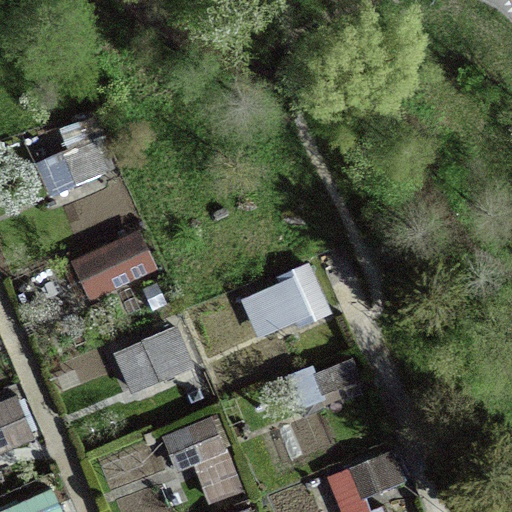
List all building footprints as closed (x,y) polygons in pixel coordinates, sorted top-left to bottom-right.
[(34,166),(50,201),(116,171),(92,118),(59,133),(67,151),(34,166)] [(159,267),(139,224),(69,255),(89,298),(159,267)] [(242,294),(259,334),(295,318),(297,325),(332,309),(310,257),(276,272),(278,278),(242,294)] [(142,285),(152,307),(167,301),(157,278),(142,285)] [(196,362),(178,320),(112,348),(130,390),(196,362)] [(315,367),(312,360),(281,372),(294,407),(302,404),(305,414),(368,390),(354,353),(315,367)] [(61,386),(80,380),(77,370),(58,376),(61,386)] [(0,462),(5,460),(1,450),(34,436),(16,391),(13,392),(11,387),(0,391),(0,462)] [(232,445),(217,409),(163,431),(179,467),(193,461),(195,467),(199,465),(214,501),(246,487),(229,447),(232,445)] [(147,462),(139,444),(100,461),(108,479),(147,462)] [(407,479),(394,445),(325,472),(340,511),(384,511),(385,511),(381,502),(368,508),(363,497),(407,479)] [(0,502),(0,511),(64,511),(50,480),(25,491),(27,494),(17,498),(16,495),(0,502)]
